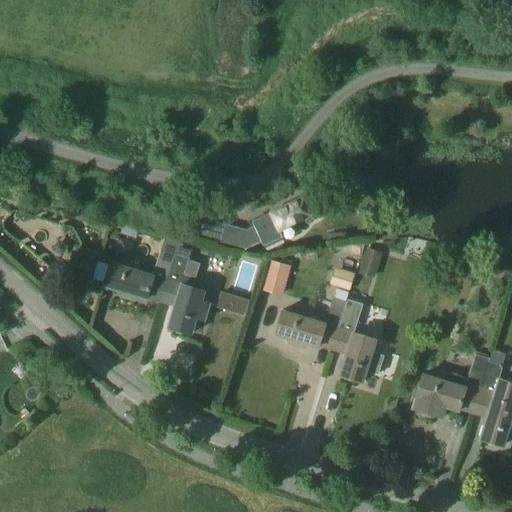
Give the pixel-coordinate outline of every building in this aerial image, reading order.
[(305,197),(271,213),(271,212),(252,221),(254,225),(247,229),(226,224),(221,241),(247,248),(262,241),(264,245),(282,236),(279,229),(313,214),(305,197)] [(105,285),(146,297),(148,292),(162,297),(175,256),(174,256),(178,244),(164,240),(161,252),(160,252),(153,275),(111,263),(105,285)] [(205,321),(211,301),(202,299),(204,291),(201,290),(202,287),(193,284),(190,277),(183,275),(192,248),(178,244),(174,256),(175,256),(162,297),(176,301),(169,325),(192,332),(196,318),(205,321)] [(373,277),(381,254),(367,250),(360,272),(373,277)] [(291,265),(270,260),(262,290),(283,296),(291,265)] [(333,265),(328,282),(349,288),(354,271),(333,265)] [(244,314),(248,301),(222,292),(217,306),(244,314)] [(346,302),(332,297),(324,324),(283,311),(276,333),(318,345),(319,340),(333,344),(346,302)] [(363,304),(347,299),(346,302),(333,344),(348,349),(340,374),(362,381),(366,369),(378,373),(384,355),(372,351),(375,339),(354,333),(363,304)] [(439,379),(423,374),(413,407),(442,416),(446,405),(459,410),(460,404),(474,408),(489,362),(489,359),(475,355),(465,387),(453,383),(455,376),(441,371),(439,379)] [(474,408),(488,412),(480,437),(504,444),(511,417),(511,401),(494,396),(503,366),(489,362),(474,408)]
